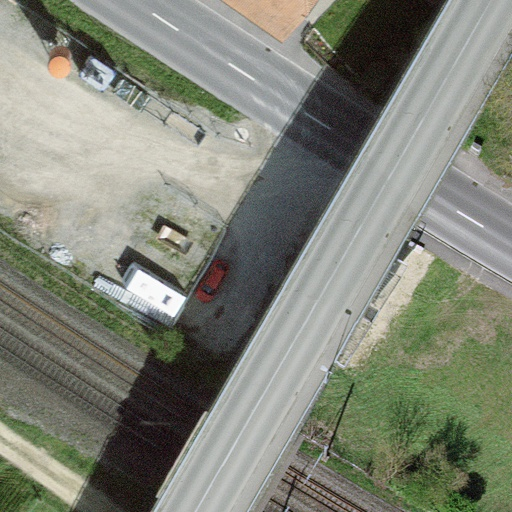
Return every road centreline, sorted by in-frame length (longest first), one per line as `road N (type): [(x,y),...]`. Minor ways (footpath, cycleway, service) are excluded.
road 1 (unclassified): [(196,511),(493,0)]
road 2 (primary): [(130,0),(511,243)]
road 3 (track): [(0,426),(118,511)]
